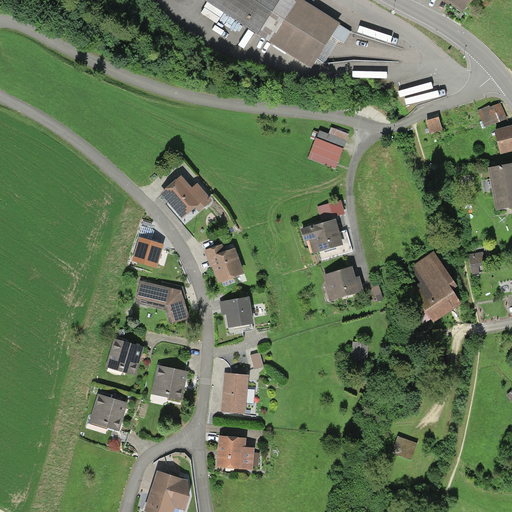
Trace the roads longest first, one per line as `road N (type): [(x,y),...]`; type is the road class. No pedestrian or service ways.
road 1 (residential): [(0,21),(165,91),(372,127),(412,120),(499,71)]
road 2 (residential): [(196,438),(207,331),(187,251),(78,144),(0,98)]
road 3 (tertiary): [(394,0),(450,28),(499,71)]
